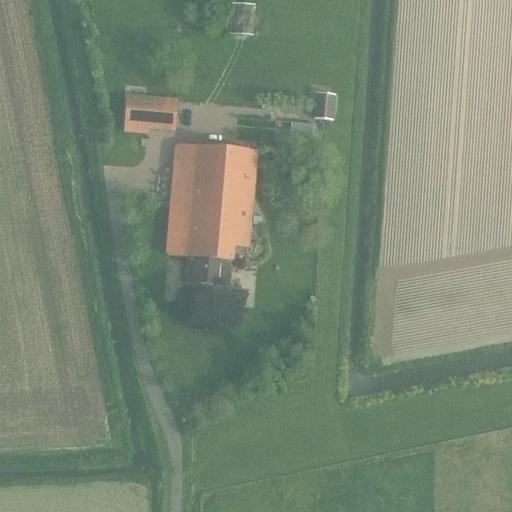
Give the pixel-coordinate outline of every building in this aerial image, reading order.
[(229,36),(253,37),(255,6),(230,5),(229,36)] [(145,125),(171,129),(175,101),(128,94),(123,128),(144,131),(145,125)] [(316,95),(314,120),(331,122),(334,97),(316,95)] [(290,125),(288,142),(312,144),(314,127),(290,125)] [(260,230),(248,229),(254,154),(175,147),(165,258),(185,259),(183,284),(228,288),(231,248),(246,250),(247,241),(259,242),(260,230)]
